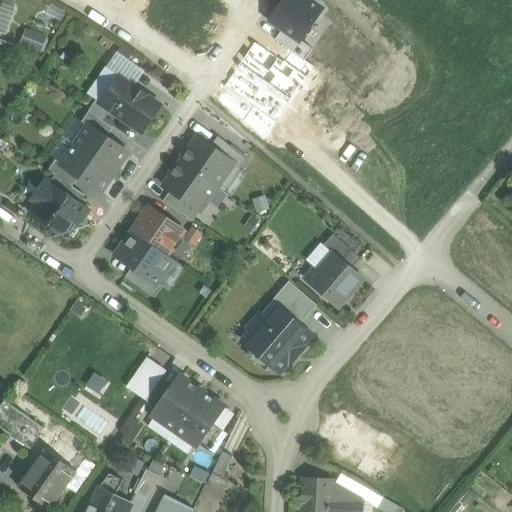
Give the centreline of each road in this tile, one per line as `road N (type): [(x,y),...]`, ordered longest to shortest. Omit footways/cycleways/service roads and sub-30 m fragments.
road 1 (residential): [(424,257),(299,138),(209,77)]
road 2 (residential): [(77,266),(262,400)]
road 3 (residential): [(77,266),(198,94)]
road 4 (residential): [(300,396),(424,257)]
road 5 (residential): [(209,77),(97,0)]
